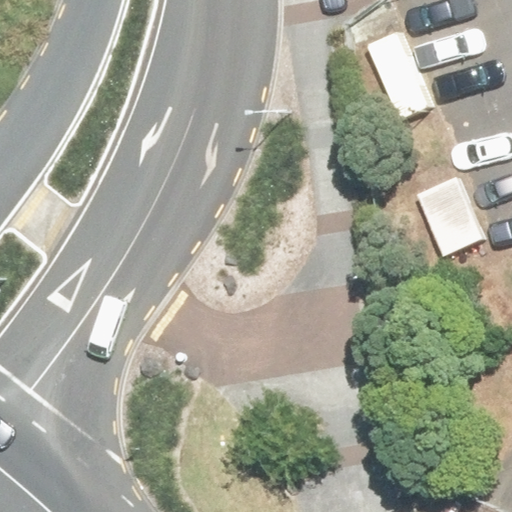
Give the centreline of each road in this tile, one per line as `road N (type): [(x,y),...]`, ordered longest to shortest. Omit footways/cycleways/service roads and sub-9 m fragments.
road 1 (tertiary): [(202,0),(201,76),(163,181),(122,265),(0,429)]
road 2 (tertiary): [(0,177),(81,55),(104,0)]
